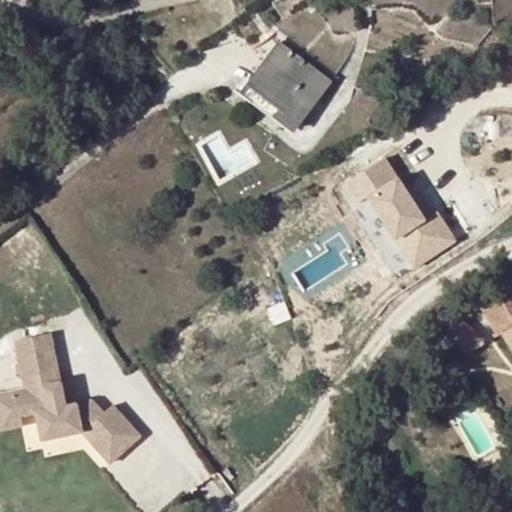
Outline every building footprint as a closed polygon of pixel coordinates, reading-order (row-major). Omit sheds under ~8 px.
[(357,32),(353,8),(323,7),(331,31),(357,32)] [(245,87),(262,105),(295,131),(330,83),(278,44),(245,87)] [(245,87),(242,91),(262,105),(245,87)] [(389,154),(340,184),(398,278),(459,241),(426,187),(414,194),(389,154)] [(511,289),(482,307),(499,336),(503,333),(511,348),(511,289)] [(487,343),(462,318),(449,328),(455,337),(462,333),(473,351),(487,343)] [(473,351),(462,333),(455,337),(466,355),(473,351)] [(138,435),(113,407),(104,414),(91,401),(64,406),(59,382),(50,336),(15,343),(25,389),(13,392),(18,416),(35,412),(41,439),(42,440),(81,431),(109,462),(110,463),(138,436),(138,435)] [(72,404),(68,381),(67,381),(59,382),(64,406),(72,404)] [(18,416),(13,392),(0,394),(0,429),(20,425),(18,416)]
